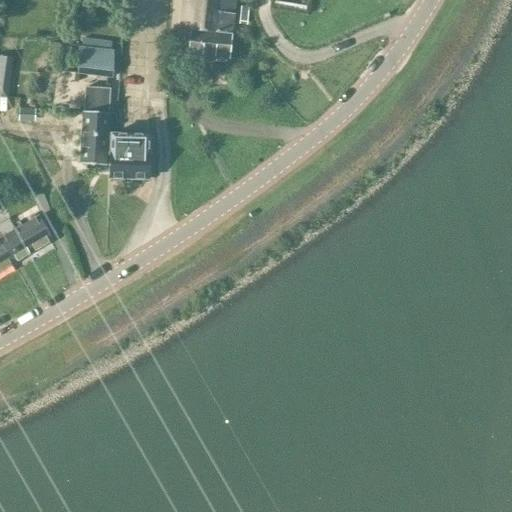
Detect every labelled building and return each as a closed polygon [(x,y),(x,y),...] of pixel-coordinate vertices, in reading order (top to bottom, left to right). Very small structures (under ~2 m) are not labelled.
[(181,0),(180,21),(191,22),(187,56),(228,60),(234,0),(181,0)] [(79,49),(77,75),(107,78),(114,78),(114,52),(109,51),(79,49)] [(82,113),(79,165),(106,166),(110,89),(96,89),(95,114),(82,113)] [(109,156),(108,179),(147,180),(154,180),(154,169),(155,137),(153,137),(152,137),(149,137),(149,135),(110,134),(109,156)] [(45,222),(49,227),(54,225),(46,206),(40,209),(45,222)] [(17,230),(31,254),(50,243),(37,219),(17,230)] [(0,240),(0,242),(13,264),(31,254),(17,230),(0,240)] [(0,271),(13,264),(0,242),(0,271)]
